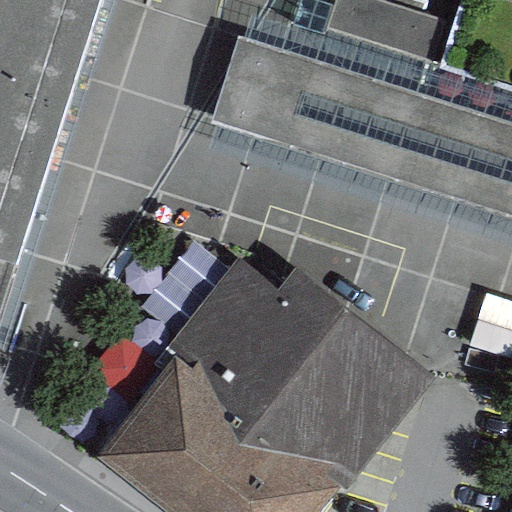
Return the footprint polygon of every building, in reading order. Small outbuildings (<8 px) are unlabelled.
[(0,0),(0,162),(39,176),(97,0),(0,0)] [(443,32),(347,0),(341,0),(321,60),(422,94),(443,32)] [(511,18),(466,3),(437,89),(511,114),(511,18)] [(207,126),(511,222),(511,127),(234,40),(207,126)] [(0,293),(39,176),(0,162),(0,293)] [(274,288),(231,255),(80,450),(159,511),(325,511),(440,365),(299,256),(274,288)] [(511,304),(491,298),(474,348),(511,361),(511,304)]
